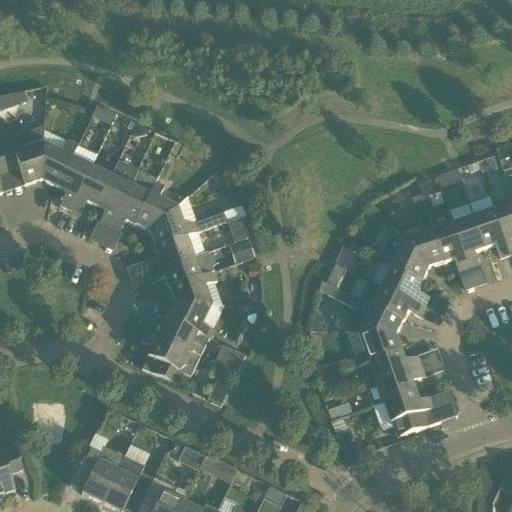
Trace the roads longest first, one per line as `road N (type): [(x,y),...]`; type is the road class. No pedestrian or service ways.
road 1 (residential): [(357,496),(193,423),(181,405),(97,361)]
road 2 (residential): [(0,247),(46,237),(110,266),(124,304),(97,361)]
road 3 (residential): [(511,295),(486,303),(460,325),(453,347),(480,441)]
road 4 (residential): [(357,496),(409,457),(480,441)]
